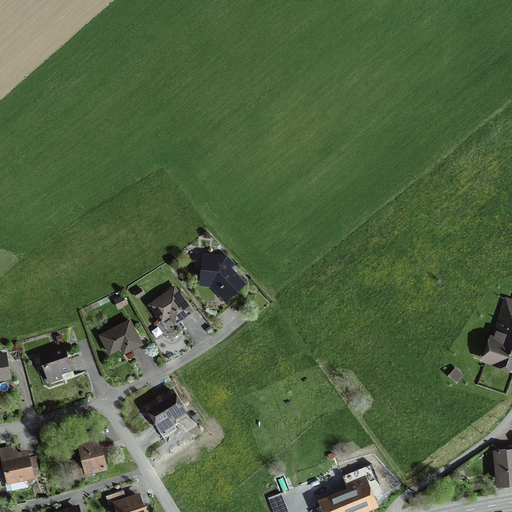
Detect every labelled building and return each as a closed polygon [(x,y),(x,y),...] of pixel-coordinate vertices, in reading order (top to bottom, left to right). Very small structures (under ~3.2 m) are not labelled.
[(237,286),(239,286),(242,283),(228,269),(228,270),(222,264),(223,256),(213,255),(212,261),(203,260),(202,265),(204,266),(203,273),(201,274),(201,279),(213,280),(219,286),(218,293),(223,299),(227,295),(228,296),(231,293),(232,291),(237,286)] [(174,312),(179,319),(190,311),(173,288),(149,305),(160,321),(174,312)] [(511,306),(504,304),(485,358),(511,367),(511,306)] [(109,354),(125,345),(128,350),(140,344),(128,321),(99,336),(109,354)] [(49,376),(70,369),(62,349),(40,357),(44,368),(46,367),(49,376)] [(176,429),(169,419),(183,411),(171,391),(146,407),(156,423),(154,424),(162,438),(176,429)] [(89,471),(104,468),(100,450),(96,450),(92,432),(76,436),(82,459),(71,462),(75,478),(90,474),(89,471)] [(511,449),(497,450),(499,482),(511,481),(511,449)] [(344,456),(348,463),(353,460),(349,454),(344,456)] [(8,481),(31,476),(26,455),(3,460),(8,481)] [(297,499),(290,477),(280,481),(286,502),(297,499)] [(321,503),(325,511),(347,511),(373,502),(363,477),(345,484),(348,492),(321,503)] [(143,505),(140,505),(137,496),(117,503),(119,511),(142,511),(143,505)]
